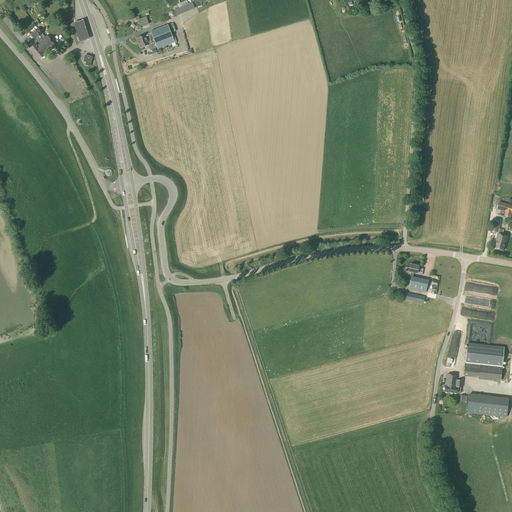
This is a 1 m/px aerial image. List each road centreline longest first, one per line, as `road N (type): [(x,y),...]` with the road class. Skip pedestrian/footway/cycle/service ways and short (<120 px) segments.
road 1 (tertiary): [(127,183),(158,178),(171,185),(160,226),(166,273),(178,283),(223,280),(340,250),(465,256)]
road 2 (primary): [(146,511),(147,339),(127,183)]
road 3 (unclassified): [(450,511),(429,443),(465,256)]
road 4 (primary): [(127,183),(82,0)]
road 5 (unclassified): [(104,186),(71,125),(0,33)]
